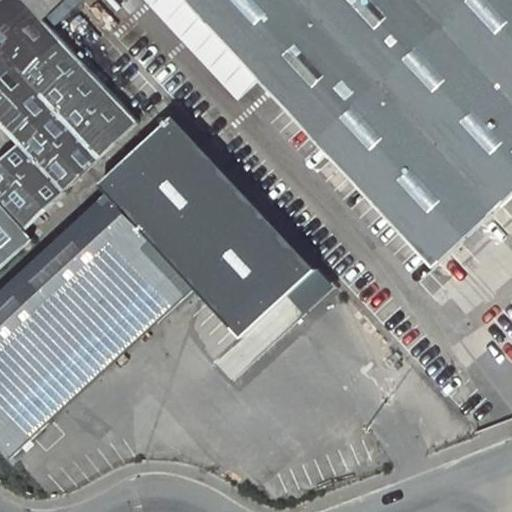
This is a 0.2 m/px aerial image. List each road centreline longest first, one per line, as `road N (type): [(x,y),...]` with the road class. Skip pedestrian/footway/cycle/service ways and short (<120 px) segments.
road 1 (unknown): [(443,482),(351,366),(319,343),(283,333),(204,341),(136,366),(104,391),(59,454)]
road 2 (unclassified): [(511,454),(371,511)]
road 3 (unclassified): [(224,511),(156,489),(87,511)]
